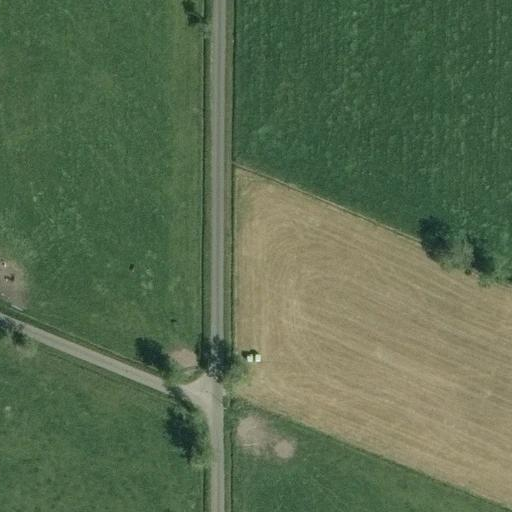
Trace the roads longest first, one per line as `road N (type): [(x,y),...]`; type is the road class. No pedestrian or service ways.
road 1 (unclassified): [(215,408),(217,0)]
road 2 (unclassified): [(215,408),(0,321)]
